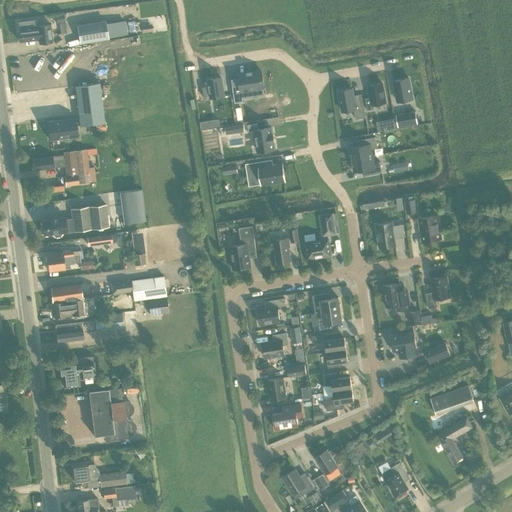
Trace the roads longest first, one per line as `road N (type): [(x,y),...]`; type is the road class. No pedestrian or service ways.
road 1 (tertiary): [(52,511),(0,92)]
road 2 (residential): [(253,457),(228,290),(359,270)]
road 3 (residential): [(359,270),(377,404),(253,457)]
road 4 (residential): [(309,81),(314,149),(347,205),(359,270)]
road 5 (residential): [(177,0),(185,44),(201,62),(275,53),(309,81)]
road 6 (unknown): [(24,286),(175,267)]
